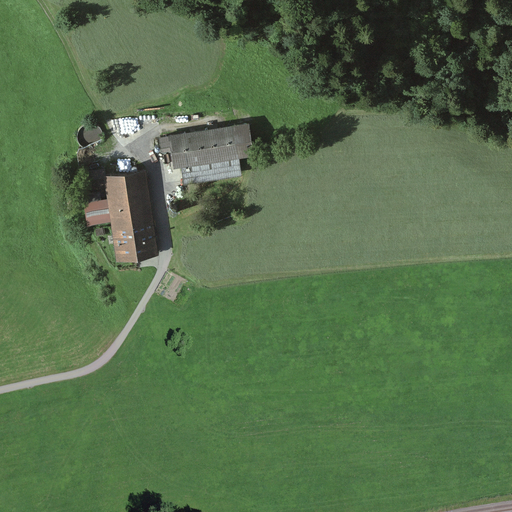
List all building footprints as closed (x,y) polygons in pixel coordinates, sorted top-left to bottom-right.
[(232,125),(167,135),(170,151),(176,150),(179,165),(180,165),(182,180),(246,170),(242,155),(258,152),(253,121),(232,125)] [(84,156),(96,152),(91,138),(79,142),(84,156)] [(117,218),(118,224),(143,221),(136,170),(110,174),(113,198),(83,203),(86,223),(117,218)] [(67,198),(68,205),(75,204),(74,197),(67,198)] [(115,255),(154,250),(152,236),(150,220),(143,221),(118,224),(112,225),(115,255)]
